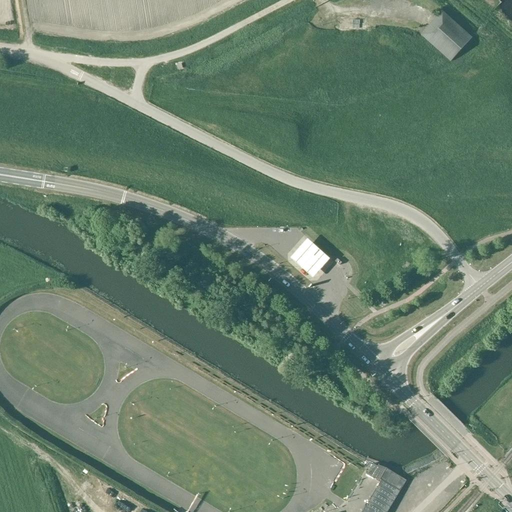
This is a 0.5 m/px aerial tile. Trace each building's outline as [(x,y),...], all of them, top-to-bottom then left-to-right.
[(439,14),(417,37),(446,64),(468,40),(439,14)] [(337,31),(368,31),(368,18),(338,18),(337,31)] [(287,258),(312,279),(330,259),(305,239),(287,258)] [(373,464),(367,475),(372,478),(378,467),(373,464)] [(382,480),(362,511),(388,511),(407,481),(387,469),(380,479),(382,480)] [(419,476),(410,484),(413,488),(422,479),(419,476)]
